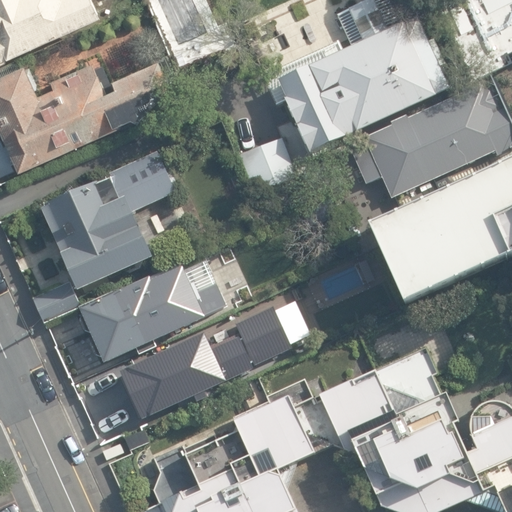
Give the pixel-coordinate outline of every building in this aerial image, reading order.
[(9,63),(104,20),(95,0),(0,0),(0,69),(9,65),(7,63),(9,62),(9,63)] [(287,103),(313,157),(454,94),(417,22),(403,29),(388,0),(378,0),(339,18),(354,52),(346,56),(340,43),(264,78),(278,107),(287,103)] [(511,60),(511,0),(463,0),(493,68),(511,60)] [(27,67),(0,79),(0,127),(5,139),(19,169),(22,174),(134,122),(138,124),(183,104),(161,63),(115,84),(119,91),(110,95),(95,65),(52,84),(55,91),(40,97),(27,67)] [(383,179),(393,201),(420,189),(422,193),(433,188),(431,184),(497,155),(499,160),(511,154),(511,121),(495,84),(428,113),(429,115),(367,142),(372,152),(356,159),(367,186),(383,179)] [(0,177),(19,169),(5,139),(0,141),(0,177)] [(301,180),(284,140),(238,159),(254,200),(301,180)] [(161,159),(43,211),(80,295),(156,262),(135,214),(178,195),(176,189),(179,188),(172,172),(168,174),(161,159)] [(511,166),(371,229),(408,312),(511,266),(511,166)] [(104,361),(107,368),(177,336),(175,332),(205,320),(183,273),(155,286),(153,281),(82,312),(85,320),(82,325),(86,335),(93,337),(96,344),(93,349),(97,360),(104,361)] [(46,326),(84,309),(73,283),(35,300),(46,326)] [(207,337),(122,375),(145,425),(230,387),(230,385),(257,373),(241,341),(214,353),(207,337)] [(299,511),(290,488),(299,464),(334,447),(357,455),(382,507),(396,511),(443,511),(467,502),(498,511),(511,511),(511,407),(508,404),(495,402),(486,403),(479,408),(473,417),(471,429),(474,441),(479,450),(470,455),(456,425),(461,423),(449,393),(427,403),(391,389),(386,392),(377,371),(315,399),(305,380),(269,398),(271,403),(235,418),(241,432),(219,442),(216,437),(187,450),(185,447),(156,460),(162,473),(155,491),(162,504),(143,511),(299,511)]
